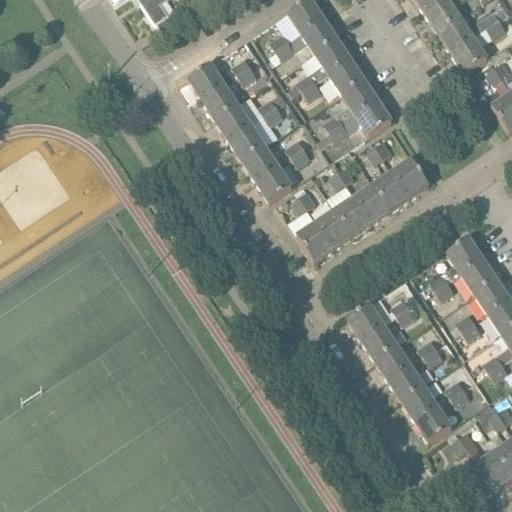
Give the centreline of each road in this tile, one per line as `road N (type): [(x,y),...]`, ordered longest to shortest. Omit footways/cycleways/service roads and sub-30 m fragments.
road 1 (residential): [(290,306),(144,88)]
road 2 (residential): [(427,511),(290,306)]
road 3 (residential): [(290,306),(478,181)]
road 4 (residential): [(144,88),(279,0)]
road 5 (residential): [(425,102),(360,0)]
